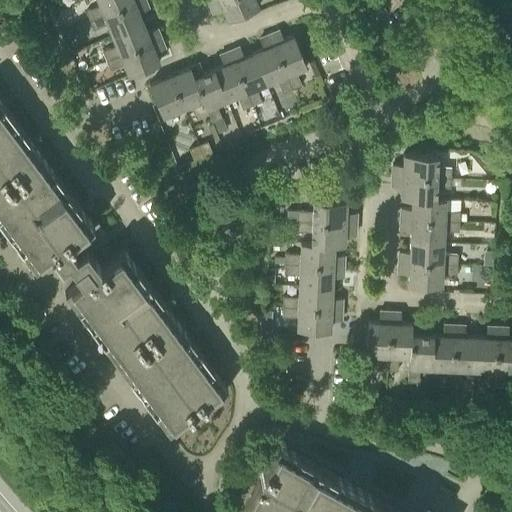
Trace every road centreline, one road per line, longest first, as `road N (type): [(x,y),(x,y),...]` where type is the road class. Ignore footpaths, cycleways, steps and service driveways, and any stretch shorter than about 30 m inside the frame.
road 1 (residential): [(511,302),(392,294),(388,200),(376,199),(355,136)]
road 2 (residential): [(511,498),(424,443),(348,440),(253,405)]
road 3 (residential): [(205,314),(232,199),(245,176),(270,155),(355,136)]
road 4 (residential): [(388,113),(323,2),(207,43)]
road 5 (residential): [(205,314),(55,133)]
road 6 (residential): [(55,133),(142,97),(141,76),(207,43)]
